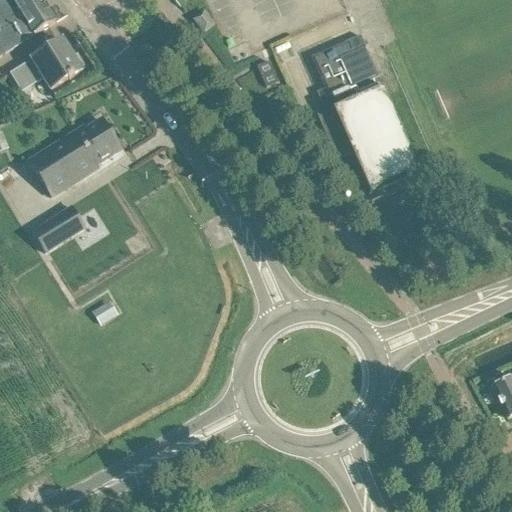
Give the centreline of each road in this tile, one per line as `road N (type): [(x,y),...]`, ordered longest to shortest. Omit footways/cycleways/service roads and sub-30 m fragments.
road 1 (tertiary): [(252,247),(212,177),(85,5)]
road 2 (secondary): [(50,511),(186,443)]
